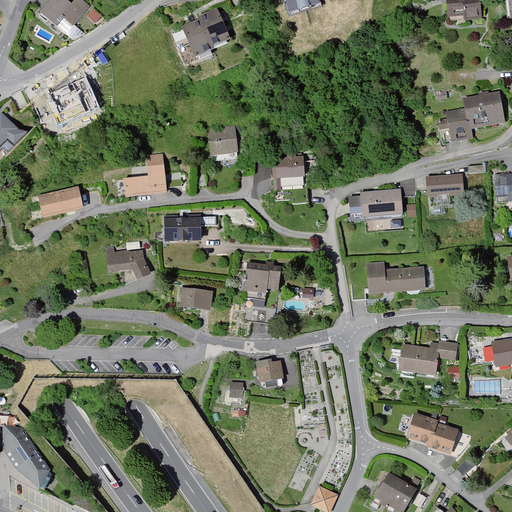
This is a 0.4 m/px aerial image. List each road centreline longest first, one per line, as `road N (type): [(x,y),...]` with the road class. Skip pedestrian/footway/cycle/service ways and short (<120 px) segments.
road 1 (motorway): [(207,511),(135,403),(0,155)]
road 2 (residential): [(348,331),(264,347),(214,342),(142,315),(59,312),(0,335)]
road 3 (motorway): [(0,303),(139,511)]
road 4 (residential): [(410,174),(331,202),(348,331)]
road 5 (residential): [(0,90),(103,40),(151,0)]
road 6 (residential): [(362,445),(412,455),(478,503),(511,476)]
road 7 (residential): [(511,319),(387,320),(348,331)]
